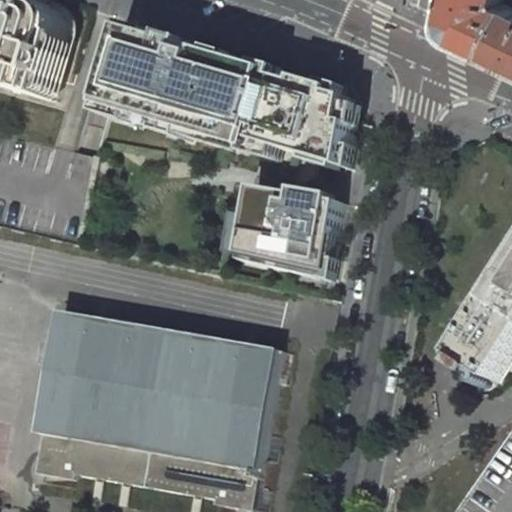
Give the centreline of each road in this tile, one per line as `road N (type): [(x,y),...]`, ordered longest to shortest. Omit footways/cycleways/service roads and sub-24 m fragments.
road 1 (residential): [(343,511),(416,53)]
road 2 (secondary): [(416,53),(301,0)]
